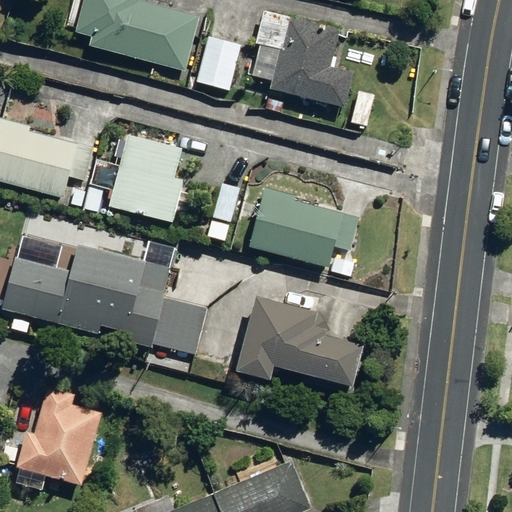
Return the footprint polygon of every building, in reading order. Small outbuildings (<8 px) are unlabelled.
[(88,47),(184,72),(198,18),(139,2),(139,0),(83,0),(74,34),(91,38),(88,47)] [(269,90),(343,109),(352,76),(332,70),(335,59),(331,58),(338,31),(262,12),(253,45),(258,47),(250,77),(271,82),(269,90)] [(196,84),(229,93),(240,47),(207,39),(196,84)] [(75,145),(27,132),(28,128),(0,120),(0,183),(60,199),(75,145)] [(110,192),(106,210),(169,226),(180,183),(171,180),(179,150),(125,137),(117,168),(95,162),(83,210),(96,213),(103,190),(110,192)] [(242,186),(222,182),(212,234),(233,238),(242,186)] [(72,185),(67,205),(80,208),(85,189),(72,185)] [(340,216),(291,202),(292,197),(262,189),(246,248),(327,270),(340,216)] [(29,208),(0,199),(0,222),(23,229),(29,208)] [(168,269),(96,251),(95,255),(19,236),(0,311),(95,335),(97,326),(118,332),(117,341),(148,349),(150,344),(161,299),(162,296),(161,295),(168,269)] [(332,273),(349,278),(353,264),(335,259),(332,273)] [(312,315),(249,299),(230,375),(265,383),(268,370),(302,379),(301,384),(350,397),(362,347),(321,337),(322,333),(312,315)] [(17,469),(83,487),(102,414),(72,405),(75,396),(48,388),(35,435),(27,432),(17,469)] [(307,511),(313,510),(293,464),(179,511),(175,511),(170,498),(137,511),(307,511)]
